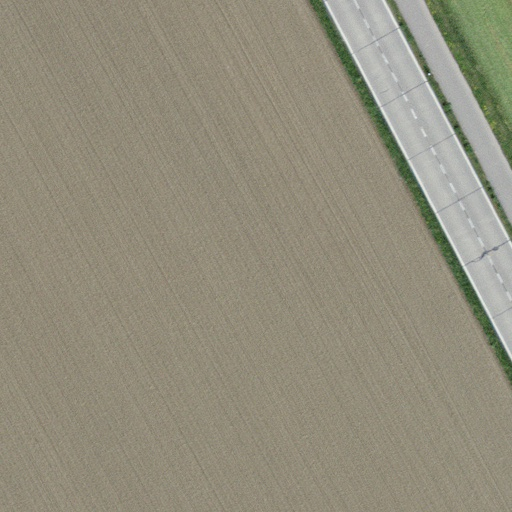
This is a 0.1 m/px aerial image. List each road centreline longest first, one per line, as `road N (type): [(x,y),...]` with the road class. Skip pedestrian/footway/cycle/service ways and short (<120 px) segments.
road 1 (tertiary): [(511,303),(353,0)]
road 2 (track): [(409,0),(511,196)]
